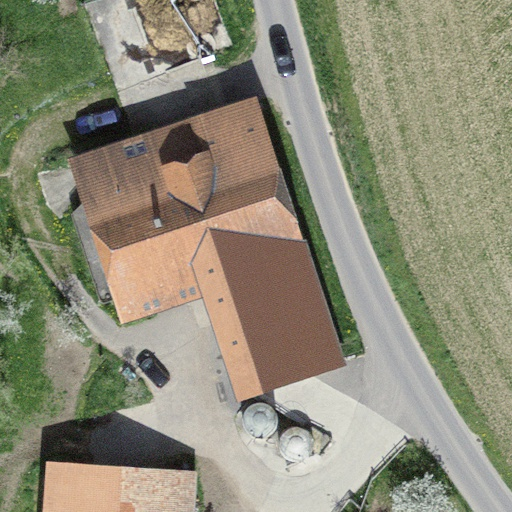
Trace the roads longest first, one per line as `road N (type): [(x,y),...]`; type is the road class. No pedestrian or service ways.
road 1 (unclassified): [(268,0),(301,127),(352,256),(410,376),(509,511)]
road 2 (unknown): [(159,327),(232,462),(249,481),(285,496),(317,496),(337,485),(410,376)]
